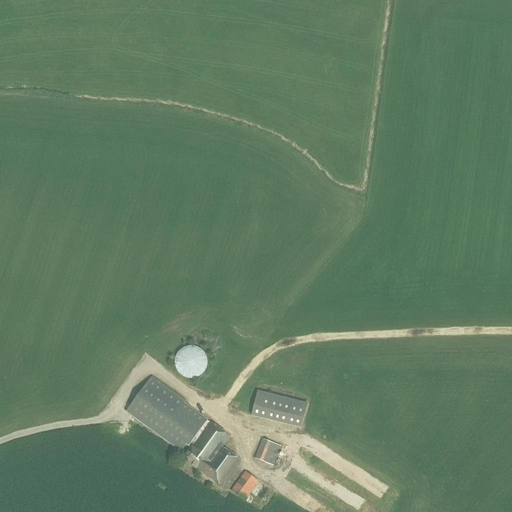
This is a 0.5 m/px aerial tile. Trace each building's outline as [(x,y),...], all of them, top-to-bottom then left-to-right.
[(208,363),(207,358),(206,356),(204,353),(199,349),(197,348),(194,347),(188,347),(185,348),(182,350),(179,352),(177,355),(175,358),(175,360),(175,364),(175,368),(176,371),(178,374),(181,376),(185,379),(188,380),(191,380),(194,379),(199,378),(201,376),(203,374),(205,373),(207,368),(207,365),(208,363)] [(221,448),(230,437),(184,404),(186,401),(153,377),(125,415),(180,455),(184,450),(187,452),(182,459),(219,485),(238,459),(221,448)] [(251,417),(257,418),(302,429),(308,404),(257,392),(251,417)] [(281,447),(263,440),(255,459),(274,466),(281,447)] [(245,472),(231,492),(245,500),(258,482),(245,472)] [(391,501),(396,490),(378,481),(372,492),(391,501)]
